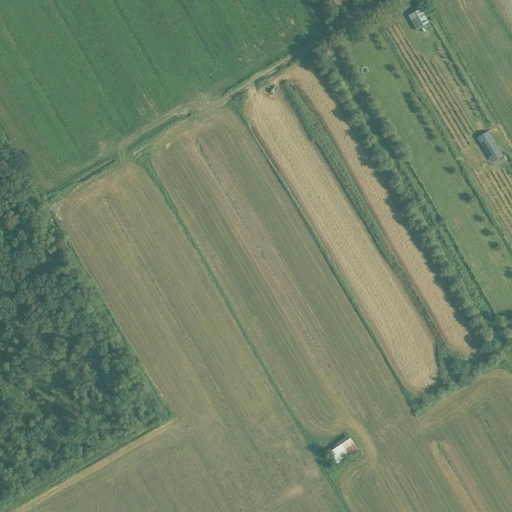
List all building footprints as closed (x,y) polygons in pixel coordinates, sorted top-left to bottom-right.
[(324,0),(333,15),(345,8),(340,0),(324,0)] [(416,31),(426,25),(418,11),(408,16),(416,31)] [(494,162),(504,156),(489,132),(480,137),(494,162)] [(460,366),(469,380),(475,376),(466,362),(460,366)] [(442,377),(452,391),(458,387),(449,372),(442,377)] [(337,464),(358,450),(350,439),(329,453),(337,464)]
